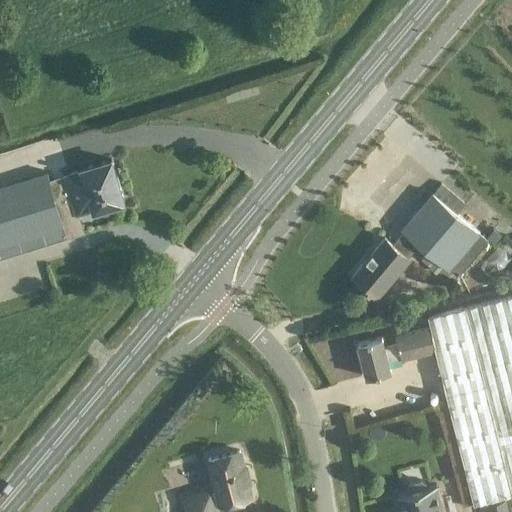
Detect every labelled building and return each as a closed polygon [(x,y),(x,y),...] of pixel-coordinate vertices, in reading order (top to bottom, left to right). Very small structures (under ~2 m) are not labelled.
[(65,176),(74,203),(91,198),(94,211),(124,202),(111,160),(82,168),(82,170),(65,175),(65,176)] [(74,203),(65,176),(50,181),(47,172),(0,186),(0,259),(83,234),(74,203)] [(404,231),(393,244),(385,237),(352,276),(378,298),(411,258),(409,257),(419,244),(428,252),(421,260),(430,267),(429,268),(436,274),(445,264),(459,275),(488,240),(479,233),(480,232),(457,213),(465,203),(442,183),(434,193),(431,191),(400,228),(404,231)] [(494,229),(487,237),(495,243),(501,235),(494,229)] [(511,294),(428,316),(430,326),(395,335),(397,343),(385,346),(383,337),(358,343),(366,378),(392,372),(389,361),(401,358),(402,360),(436,351),(474,505),(511,496),(511,497),(511,294)] [(188,511),(216,511),(215,507),(251,497),(240,451),(208,459),(216,489),(184,499),(188,511)] [(444,511),(437,484),(427,487),(426,483),(422,481),(410,484),(408,488),(409,492),(399,494),(403,511),(444,511)]
